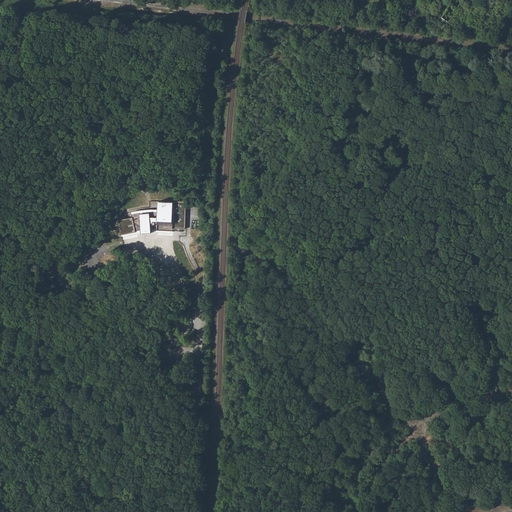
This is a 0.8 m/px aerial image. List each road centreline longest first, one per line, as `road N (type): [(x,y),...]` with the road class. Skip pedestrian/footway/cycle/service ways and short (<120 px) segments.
road 1 (track): [(257,18),(511,46)]
road 2 (unclassified): [(192,397),(0,235)]
road 3 (unclassified): [(102,0),(257,18)]
